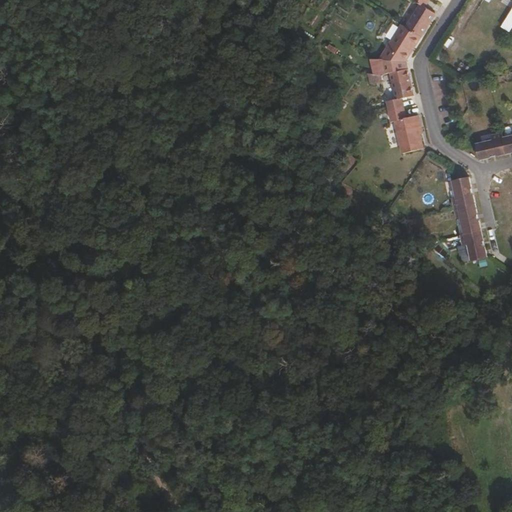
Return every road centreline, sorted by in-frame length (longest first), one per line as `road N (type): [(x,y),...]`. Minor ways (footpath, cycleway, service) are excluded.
road 1 (track): [(288,0),(282,17),(232,57),(148,180),(142,232),(157,314),(225,426),(237,491)]
road 2 (residential): [(490,219),(478,170),(438,141),(421,78),(426,49),(457,0)]
